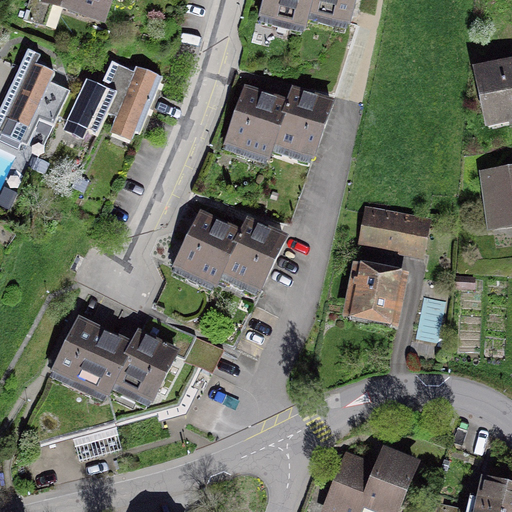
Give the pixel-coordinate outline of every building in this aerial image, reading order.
[(35,0),(34,4),(54,11),(98,27),(107,0),(35,0)] [(160,0),(147,49),(169,55),(171,49),(175,37),(179,21),(184,5),(184,0),(160,0)] [(305,36),(308,23),(349,34),(358,0),(264,0),(259,23),(305,36)] [(34,4),(27,23),(48,30),(54,11),(34,4)] [(27,147),(40,121),(54,128),(59,118),(70,94),(51,85),(55,76),(36,67),(41,57),(28,51),(0,110),(0,134),(1,136),(0,138),(0,141),(19,150),(21,145),(27,147)] [(511,120),(511,56),(472,65),(485,126),(511,120)] [(107,91),(87,81),(79,98),(70,94),(59,118),(68,122),(67,123),(97,137),(108,116),(129,72),(112,64),(103,83),(109,86),(107,91)] [(140,136),(162,80),(136,70),(134,74),(129,72),(108,116),(116,120),(113,125),(137,135),(140,136)] [(337,107),(294,92),(289,108),(244,92),(224,151),(269,167),(272,156),(315,170),(337,107)] [(137,135),(113,125),(71,214),(95,225),(100,216),(104,207),(110,195),(116,180),(122,167),(129,153),(133,144),(137,135)] [(49,165),(38,159),(33,169),(44,175),(49,165)] [(511,166),(479,172),(487,230),(511,226),(511,166)] [(88,184),(76,178),(72,188),(84,193),(88,184)] [(19,196),(4,189),(0,196),(0,207),(11,213),(19,196)] [(432,219),(365,206),(358,244),(425,257),(432,219)] [(215,297),(222,282),(261,301),(288,244),(249,225),(243,238),(199,218),(171,276),(215,297)] [(398,327),(410,272),(354,260),(343,316),(398,327)] [(476,280),(458,277),(456,290),(475,293),(476,280)] [(153,403),(176,355),(138,336),(131,350),(121,345),(78,324),(54,372),(109,398),(115,385),(153,403)] [(115,385),(109,398),(115,424),(179,407),(185,394),(199,367),(176,355),(153,403),(115,385)] [(115,424),(109,398),(54,372),(28,425),(34,446),(62,439),(115,424)] [(395,511),(414,466),(385,453),(378,470),(349,458),(326,511),(395,511)] [(511,474),(490,470),(480,511),(511,511),(511,491),(509,491),(511,478),(511,474)]
